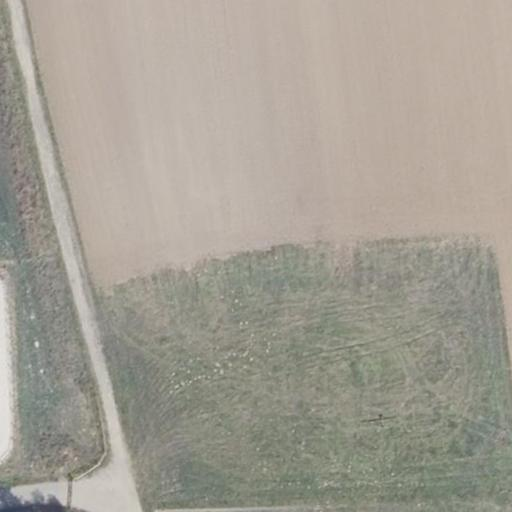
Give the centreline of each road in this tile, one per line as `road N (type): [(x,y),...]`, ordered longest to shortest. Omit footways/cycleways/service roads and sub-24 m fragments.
road 1 (track): [(18,0),(134,511)]
road 2 (track): [(129,489),(0,498)]
